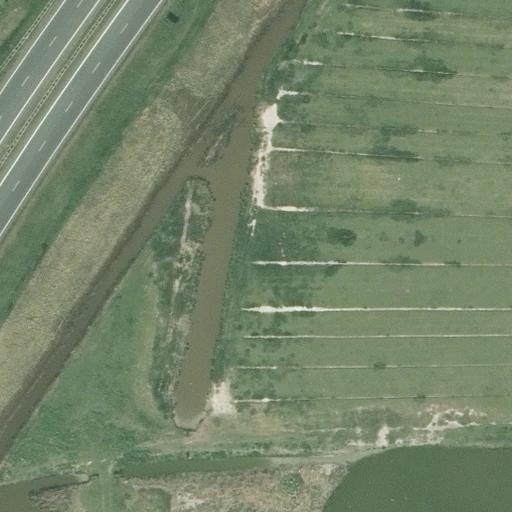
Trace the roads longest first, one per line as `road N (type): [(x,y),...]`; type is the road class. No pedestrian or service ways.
road 1 (trunk): [(0,209),(146,0)]
road 2 (trunk): [(82,0),(0,117)]
